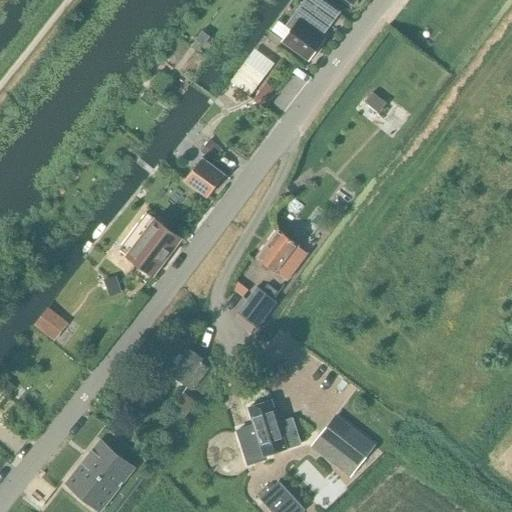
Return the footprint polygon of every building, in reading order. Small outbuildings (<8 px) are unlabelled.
[(313,59),(320,49),(318,47),(324,39),(321,36),(339,12),(322,0),(306,0),(279,38),(309,60),(310,57),(313,59)] [(232,81),(231,82),(232,82),(236,86),(250,96),(264,78),(247,64),(246,63),(240,71),(232,81)] [(276,90),(266,83),(254,98),(264,106),(276,90)] [(375,88),(364,102),(379,114),(390,99),(375,88)] [(222,149),(210,139),(200,151),(212,161),(222,149)] [(207,198),(225,175),(203,157),(185,180),(207,198)] [(153,275),(181,239),(146,212),(118,249),(153,275)] [(278,228),(256,257),(278,273),(287,281),(308,253),(299,246),(299,245),(278,228)] [(115,275),(103,279),(108,296),(121,292),(115,275)] [(237,282),(231,289),(242,297),(248,290),(237,282)] [(252,294),(238,312),(256,325),(269,307),(275,299),(271,297),(258,286),(252,294)] [(54,340),(67,324),(48,309),(36,326),(54,340)] [(192,390),(208,369),(201,363),(203,359),(184,344),(165,369),(192,390)] [(7,379),(1,385),(9,394),(16,387),(7,379)] [(182,419),(196,402),(183,392),(169,409),(182,419)] [(24,400),(20,403),(29,412),(33,408),(24,400)] [(255,424),(236,430),(247,465),(267,459),(266,455),(287,448),(301,444),(299,437),(293,418),(278,423),(271,401),(252,407),(250,408),(255,424)] [(335,414),(319,435),(359,465),(375,444),(335,414)] [(100,439),(64,484),(98,511),(100,511),(136,467),(100,439)] [(272,511),(301,511),(304,510),(278,482),(260,498),(272,511)]
